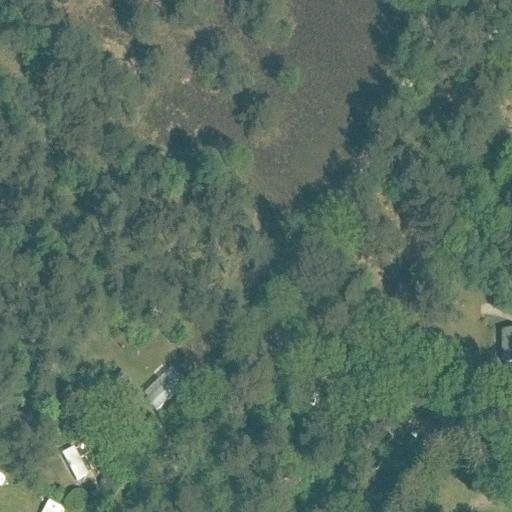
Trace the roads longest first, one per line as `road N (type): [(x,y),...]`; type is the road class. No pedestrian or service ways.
road 1 (track): [(427,36),(274,319),(146,511)]
road 2 (track): [(263,337),(511,478)]
road 3 (track): [(420,428),(475,313)]
